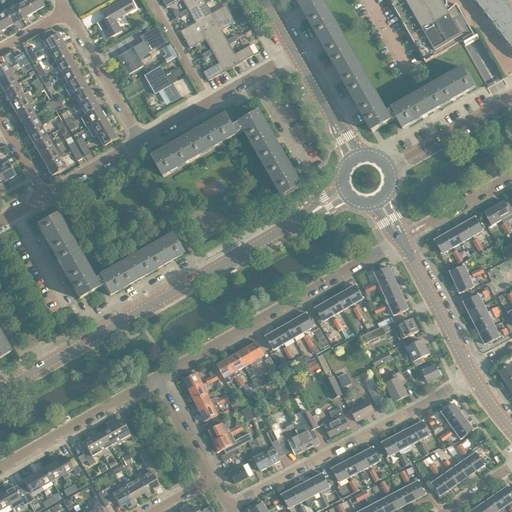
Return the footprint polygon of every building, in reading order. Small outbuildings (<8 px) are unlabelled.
[(33,12),(25,0),(24,0),(19,3),(17,0),(11,0),(12,1),(15,5),(22,18),(33,12)] [(43,7),(39,0),(25,0),(33,12),(43,7)] [(105,33),(108,38),(121,31),(115,20),(135,9),(130,0),(121,0),(101,12),(104,18),(103,18),(104,19),(96,23),(101,30),(103,34),(105,33)] [(192,0),(161,0),(166,8),(179,0),(181,0),(187,9),(183,11),(185,16),(189,13),(188,11),(196,7),(192,0)] [(210,0),(203,0),(204,2),(196,7),(207,27),(230,14),(225,6),(211,14),(205,4),(211,1),(210,0)] [(334,21),(321,0),(296,0),(303,12),(301,13),(304,18),(306,17),(315,32),(334,21)] [(363,0),(405,74),(425,63),(461,42),(462,42),(463,41),(465,45),(474,40),(474,39),(472,36),(473,35),(477,33),(457,0),(363,0)] [(511,12),(502,0),(474,0),(511,49),(511,12)] [(2,7),(4,11),(12,24),(22,18),(15,5),(12,1),(2,7)] [(180,32),(184,40),(207,27),(196,7),(188,11),(189,13),(195,23),(180,32)] [(12,24),(4,11),(0,13),(0,28),(1,30),(12,24)] [(230,14),(207,27),(219,47),(227,42),(226,40),(221,31),(235,23),(230,14)] [(350,51),(334,21),(315,32),(320,41),(318,43),(321,47),(323,46),(331,61),(350,51)] [(167,42),(158,27),(157,27),(155,24),(148,28),(150,31),(139,37),(143,44),(133,49),(132,48),(116,57),(127,75),(143,66),(138,59),(167,42)] [(210,50),(211,52),(219,47),(207,27),(184,40),(189,48),(204,40),(210,50)] [(62,44),(59,40),(61,39),(58,33),(56,34),(51,37),(47,31),(37,36),(40,41),(43,41),(46,47),(41,50),(43,55),(49,52),(62,44)] [(227,42),(219,47),(230,68),(253,55),(248,46),(234,54),(229,45),(233,42),(230,38),(226,40),(227,42)] [(55,62),(68,55),(62,44),(49,52),(43,55),(49,65),(51,64),(55,62)] [(230,68),(219,47),(211,52),(210,50),(206,52),(208,56),(212,54),(218,64),(203,72),(208,81),(230,68)] [(31,62),(36,59),(30,48),(25,51),(31,62)] [(340,76),(348,91),(367,80),(350,51),(331,61),(337,71),(335,72),(338,77),(340,76)] [(19,68),(28,63),(22,53),(13,58),(17,64),(8,69),(4,63),(0,65),(0,79),(10,74),(19,68)] [(61,73),(74,65),(68,55),(55,62),(51,64),(54,68),(57,66),(61,73)] [(36,59),(31,62),(34,67),(37,73),(42,70),(39,64),(36,59)] [(22,74),(31,69),(28,63),(19,68),(22,74)] [(67,83),(80,76),(74,65),(61,73),(54,76),(57,80),(63,77),(67,83)] [(164,75),(159,67),(144,76),(154,94),(177,81),(175,77),(182,73),(178,67),(164,75)] [(458,99),(463,97),(462,95),(475,87),(464,68),(434,85),(445,104),(457,97),(458,99)] [(0,79),(0,86),(3,92),(16,84),(10,74),(0,79)] [(43,83),(48,80),(45,74),(40,78),(43,83)] [(73,94),(86,86),(80,76),(67,83),(73,94)] [(35,88),(40,85),(37,79),(32,82),(35,88)] [(46,89),(51,85),(48,80),(43,83),(46,89)] [(383,107),(367,80),(348,91),(354,100),(352,102),(354,106),(356,105),(364,118),(383,107)] [(22,95),(16,84),(3,92),(9,102),(22,95)] [(38,93),(43,90),(40,85),(35,88),(38,93)] [(429,116),(434,113),(433,111),(445,104),(434,85),(402,104),(412,123),(428,114),(429,116)] [(79,104),(92,97),(86,86),(73,94),(69,96),(71,100),(75,98),(79,104)] [(15,113),(28,105),(33,103),(27,92),(22,95),(9,102),(15,113)] [(53,105),(59,102),(56,96),(50,99),(53,105)] [(85,115),(98,107),(92,97),(79,104),(73,108),(75,112),(81,109),(85,115)] [(48,108),(53,105),(50,99),(45,102),(48,108)] [(57,110),(58,110),(62,107),(59,102),(53,105),(57,110)] [(412,123),(402,104),(386,113),(383,107),(364,118),(372,132),(391,121),(396,118),(402,129),(412,123)] [(15,113),(21,123),(34,116),(28,105),(15,113)] [(51,113),(55,111),(57,110),(53,105),(48,108),(51,113)] [(87,128),(91,125),(104,118),(98,107),(85,115),(81,117),(87,128)] [(248,138),(267,127),(259,112),(233,127),(226,116),(211,124),(222,143),(244,131),(248,138)] [(21,123),(27,134),(40,126),(34,116),(21,123)] [(67,125),(72,122),(69,116),(64,120),(67,125)] [(93,138),(97,136),(110,128),(104,118),(91,125),(94,131),(90,133),(93,138)] [(59,130),(64,127),(61,121),(56,124),(59,130)] [(70,131),(75,127),(72,122),(67,125),(70,131)] [(199,131),(198,129),(193,132),(194,134),(182,141),(193,160),(222,143),(211,124),(199,131)] [(46,137),(40,126),(27,134),(33,144),(46,137)] [(65,140),(70,137),(64,127),(59,130),(65,140)] [(267,127),(248,138),(265,168),(284,157),(277,144),(279,143),(276,138),(274,139),(267,127)] [(110,128),(97,136),(103,146),(116,139),(110,128)] [(39,155),(52,147),(54,146),(51,140),(54,138),(51,134),(46,137),(33,144),(39,155)] [(79,146),(84,143),(81,137),(76,141),(79,146)] [(165,151),(152,158),(163,177),(193,160),(182,141),(170,148),(169,146),(164,149),(165,151)] [(71,151),(76,148),(73,142),(68,145),(71,151)] [(85,157),(90,153),(84,143),(79,146),(85,157)] [(45,165),(58,158),(62,156),(56,145),(54,146),(52,147),(39,155),(45,165)] [(77,161),(82,158),(76,148),(71,151),(77,161)] [(291,169),(284,157),(265,168),(282,197),(301,186),(294,174),(296,173),(293,168),(291,169)] [(7,161),(0,164),(0,173),(4,182),(15,176),(8,163),(13,161),(12,158),(7,161)] [(64,168),(58,158),(45,165),(51,176),(64,168)] [(511,208),(508,201),(505,203),(504,201),(494,207),(501,220),(503,223),(511,218),(511,208)] [(494,207),(483,213),(491,226),(501,220),(494,207)] [(45,244),(47,243),(54,255),(73,244),(56,215),(37,225),(44,238),(42,239),(45,244)] [(465,223),(473,237),(483,231),(475,218),(465,223)] [(455,229),(462,242),(473,237),(465,223),(455,229)] [(445,235),(452,248),(462,242),(455,229),(445,235)] [(165,266),(170,264),(169,262),(182,255),(171,235),(141,252),(152,272),(164,265),(165,266)] [(442,254),(452,248),(445,235),(434,241),(442,254)] [(90,275),(73,244),(54,255),(61,268),(59,269),(61,274),(63,273),(67,279),(71,286),(90,275)] [(111,269),(122,288),(135,281),(136,283),(141,280),(140,279),(152,272),(141,252),(111,269)] [(450,272),(455,283),(469,277),(464,266),(450,272)] [(379,284),(393,278),(388,267),(374,273),(379,284)] [(71,286),(79,299),(103,285),(109,296),(122,288),(111,269),(93,280),(90,275),(71,286)] [(469,277),(455,283),(460,294),(473,287),(469,277)] [(398,288),(393,278),(379,284),(384,295),(398,288)] [(346,291),(353,304),(363,299),(356,285),(346,291)] [(403,299),(398,288),(384,295),(389,305),(403,299)] [(469,313),(483,306),(480,299),(485,297),(485,298),(489,295),(486,290),(482,292),(482,293),(478,295),(463,302),(469,313)] [(335,297),(343,310),(353,304),(346,291),(335,297)] [(343,310),(335,297),(325,303),(333,316),(343,310)] [(408,310),(403,299),(389,305),(385,307),(386,309),(387,312),(391,310),(394,316),(408,310)] [(333,316),(325,303),(315,309),(322,322),(333,316)] [(487,313),(483,306),(469,313),(474,324),(498,311),(496,307),(491,310),(491,311),(487,313)] [(501,316),(498,311),(474,324),(479,334),(494,327),(491,320),(495,318),(495,319),(501,316)] [(296,319),(304,333),(314,327),(306,314),(296,319)] [(286,325),(293,338),(304,333),(296,319),(286,325)] [(408,337),(411,336),(410,335),(418,331),(412,319),(396,327),(393,328),(394,329),(399,341),(408,336),(408,337)] [(286,325),(276,331),(283,344),(293,338),(286,325)] [(379,328),(360,337),(364,344),(386,334),(385,333),(382,327),(379,328)] [(485,345),(500,337),(499,337),(504,335),(504,336),(508,334),(505,327),(501,329),(501,330),(497,332),(494,327),(479,334),(485,345)] [(324,350),(330,347),(319,328),(313,331),(324,350)] [(276,331),(265,337),(273,350),(269,352),(274,360),(277,358),(275,354),(282,350),(280,346),(283,344),(276,331)] [(0,357),(9,353),(2,340),(4,339),(1,334),(0,334),(0,357)] [(405,344),(403,339),(399,341),(400,342),(397,343),(399,347),(405,344)] [(314,345),(311,340),(306,343),(309,348),(312,347),(315,352),(316,354),(319,353),(314,345)] [(423,341),(406,348),(413,362),(429,354),(423,341)] [(256,364),(258,363),(261,362),(259,358),(264,355),(257,342),(247,348),(254,361),(256,364)] [(247,348),(236,354),(244,367),(249,364),(252,367),(254,366),(256,364),(254,361),(247,348)] [(375,368),(391,359),(387,352),(371,360),(375,368)] [(244,367),(236,354),(226,359),(236,376),(238,375),(240,374),(238,370),(244,367)] [(296,367),(306,362),(303,355),(293,361),(296,367)] [(270,372),(276,368),(270,358),(264,361),(270,372)] [(236,376),(226,359),(216,365),(226,383),(232,380),(232,378),(234,377),(236,376)] [(305,364),(308,372),(319,368),(316,360),(305,364)] [(420,379),(424,377),(427,383),(440,377),(435,365),(429,368),(427,364),(417,369),(419,373),(418,374),(420,379)] [(511,367),(510,365),(505,368),(503,369),(504,369),(498,373),(506,383),(511,378),(511,367)] [(344,394),(345,393),(353,390),(343,368),(334,372),(344,394)] [(408,384),(413,380),(407,371),(401,374),(407,383),(408,384)] [(401,386),(407,383),(401,374),(399,372),(390,376),(393,381),(385,385),(394,402),(407,396),(401,386)] [(184,386),(186,386),(189,391),(202,384),(197,373),(183,380),(184,381),(182,382),(184,386)] [(266,383),(262,375),(260,376),(252,380),(256,389),(266,383)] [(333,399),(342,395),(332,375),(323,380),(333,399)] [(375,406),(384,402),(372,377),(363,381),(375,406)] [(193,400),(194,401),(207,394),(207,393),(208,392),(207,388),(205,389),(202,384),(189,391),(191,395),(189,396),(191,400),(193,400)] [(194,401),(199,412),(213,405),(217,403),(216,400),(215,398),(210,400),(207,394),(194,401)] [(232,407),(237,404),(232,394),(227,396),(232,407)] [(222,413),(218,405),(223,403),(220,398),(216,400),(217,403),(213,405),(199,412),(204,422),(211,419),(213,423),(225,417),(230,415),(228,410),(222,413)] [(350,409),(356,422),(374,413),(368,400),(350,409)] [(447,420),(448,422),(460,413),(454,404),(441,413),(442,414),(438,416),(443,423),(447,420)] [(330,417),(321,422),(329,436),(348,426),(338,406),(328,412),(330,417)] [(253,418),(248,408),(242,411),(247,422),(253,418)] [(310,430),(317,427),(308,411),(302,415),(310,430)] [(467,422),(460,413),(448,422),(454,431),(467,422)] [(208,431),(213,441),(227,435),(232,432),(231,430),(225,417),(213,423),(215,427),(208,431)] [(290,422),(287,417),(279,421),(282,426),(290,422)] [(113,419),(109,422),(122,444),(125,442),(125,440),(130,437),(132,441),(138,438),(130,424),(125,427),(122,421),(116,424),(113,419)] [(424,421),(413,427),(421,440),(431,435),(424,421)] [(118,446),(122,444),(109,422),(105,424),(108,429),(102,432),(110,446),(111,447),(117,444),(118,446)] [(284,425),(287,431),(293,428),(290,422),(284,425)] [(473,431),(467,422),(454,431),(461,440),(473,431)] [(298,436),(305,450),(319,443),(313,431),(309,433),(305,425),(295,430),(298,436)] [(273,430),(272,430),(279,443),(280,445),(286,442),(279,427),(273,430)] [(413,427),(403,432),(410,446),(421,440),(413,427)] [(234,444),(236,449),(236,448),(247,443),(244,437),(235,442),(232,435),(237,433),(235,428),(231,430),(232,432),(227,435),(213,441),(213,442),(213,443),(214,443),(215,445),(214,446),(217,453),(234,444)] [(97,435),(94,430),(90,433),(102,455),(106,453),(104,449),(110,446),(102,432),(97,435)] [(272,446),(279,443),(272,430),(266,433),(272,446)] [(403,432),(393,438),(400,451),(410,446),(403,432)] [(102,455),(90,433),(86,435),(89,440),(83,443),(86,449),(81,452),(89,466),(95,463),(91,457),(97,454),(99,457),(102,455)] [(298,436),(288,441),(295,455),(305,450),(298,436)] [(473,450),(478,446),(471,436),(466,440),(473,450)] [(255,446),(262,442),(259,437),(253,440),(255,444),(255,446)] [(400,451),(393,438),(382,443),(390,456),(400,451)] [(270,466),(261,449),(264,448),(262,442),(255,446),(258,451),(256,452),(258,456),(253,459),(251,460),(255,467),(257,466),(260,472),(270,466)] [(266,447),(264,448),(261,449),(270,466),(281,461),(274,448),(268,450),(266,447)] [(223,462),(239,454),(236,448),(236,449),(221,456),(223,462)] [(373,448),(362,453),(369,467),(380,462),(373,448)] [(467,454),(464,449),(460,452),(463,457),(465,455),(468,459),(467,459),(475,471),(484,465),(476,453),(475,454),(472,450),(467,454)] [(481,450),(476,453),(480,459),(485,456),(481,450)] [(362,453),(352,459),(359,472),(369,467),(362,453)] [(72,468),(65,456),(54,462),(62,475),(64,479),(68,477),(66,473),(72,469),(75,475),(80,472),(77,466),(72,468)] [(432,471),(436,468),(428,458),(426,459),(430,465),(428,466),(432,471)] [(352,459),(342,464),(349,478),(359,472),(352,459)] [(467,478),(475,471),(467,459),(458,465),(467,478)] [(449,472),(458,484),(467,478),(458,465),(453,469),(447,460),(443,463),(449,472)] [(248,478),(245,472),(250,469),(246,461),(241,464),(242,467),(230,473),(236,484),(248,478)] [(54,462),(44,468),(51,481),(62,475),(54,462)] [(158,485),(154,479),(160,476),(152,462),(146,465),(150,472),(144,475),(142,471),(138,474),(151,496),(155,493),(152,488),(158,485)] [(342,464),(331,470),(339,483),(349,478),(342,464)] [(114,475),(124,470),(121,465),(111,471),(114,475)] [(51,481),(44,468),(33,474),(41,488),(51,481)] [(449,490),(458,484),(449,472),(440,478),(449,490)] [(33,474),(22,480),(30,494),(41,488),(33,474)] [(136,479),(131,482),(139,496),(144,493),(147,498),(151,496),(138,474),(134,476),(136,479)] [(323,474),(312,479),(319,493),(330,488),(323,474)] [(415,500),(425,495),(418,481),(414,484),(413,481),(410,481),(409,481),(406,476),(402,478),(405,483),(407,482),(409,486),(408,487),(415,500)] [(449,490),(440,478),(431,484),(440,496),(449,490)] [(312,479),(302,485),(311,503),(316,500),(314,496),(319,493),(312,479)] [(139,496),(131,482),(125,486),(123,482),(119,484),(132,507),(136,504),(133,499),(139,496)] [(71,493),(77,490),(74,484),(68,488),(71,493)] [(111,504),(116,501),(119,507),(125,504),(128,509),(132,507),(119,484),(110,490),(108,487),(103,490),(110,503),(111,504)] [(302,485),(292,490),(299,504),(305,501),(308,507),(312,505),(311,503),(302,485)] [(12,486),(2,492),(9,505),(20,499),(12,486)] [(415,500),(408,487),(398,492),(405,505),(415,500)] [(509,511),(511,511),(511,492),(508,487),(499,493),(507,505),(510,509),(508,510),(509,511)] [(66,496),(71,493),(68,488),(63,491),(66,496)] [(103,490),(97,493),(105,506),(110,503),(103,490)] [(292,490),(281,496),(288,509),(299,504),(292,490)] [(0,493),(0,510),(9,505),(2,492),(0,493)] [(398,492),(389,497),(395,510),(405,505),(398,492)] [(498,511),(507,505),(499,493),(490,499),(498,511)] [(50,505),(56,502),(53,496),(47,500),(50,505)] [(389,497),(379,502),(383,511),(391,511),(395,510),(389,497)] [(68,498),(62,501),(65,507),(71,504),(68,498)] [(490,499),(481,505),(485,511),(497,511),(498,511),(490,499)] [(33,511),(37,511),(40,511),(33,500),(28,503),(33,511)] [(45,508),(50,505),(47,500),(42,503),(45,508)] [(103,511),(96,500),(90,503),(93,507),(84,511),(103,511)] [(369,507),(366,509),(368,511),(383,511),(379,502),(369,507)] [(26,511),(33,511),(28,503),(23,506),(26,511)] [(249,511),(267,511),(262,503),(249,511)]
